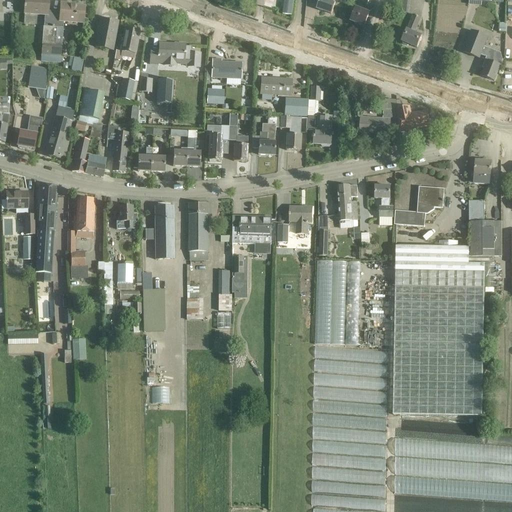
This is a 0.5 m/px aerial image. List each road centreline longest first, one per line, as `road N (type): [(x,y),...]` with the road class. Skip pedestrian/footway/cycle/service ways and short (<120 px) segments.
road 1 (residential): [(0,160),(113,190),(255,187),(451,147),(471,102)]
road 2 (tertiary): [(471,102),(179,0)]
